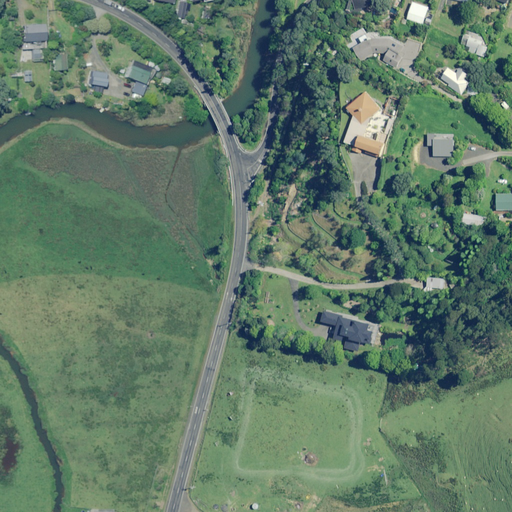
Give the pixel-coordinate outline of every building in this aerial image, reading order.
[(184,1),(177,0),(176,0),(174,16),(182,17),(184,1)] [(350,0),(347,11),(348,12),(364,12),(364,9),(378,8),(377,0),(350,0)] [(433,19),(427,17),(430,8),(414,2),(408,19),(424,24),(431,27),(433,19)] [(392,17),(384,22),(389,28),(396,23),(392,17)] [(28,49),(28,58),(30,58),(30,62),(42,62),(42,48),(43,48),(42,40),(42,25),(20,25),(20,32),(20,37),(19,37),(19,41),(19,49),(28,49)] [(481,34),(473,31),(471,36),(466,34),(462,44),(467,46),(470,47),(469,51),(485,57),(488,48),(483,46),(485,42),(479,39),(481,34)] [(394,41),(391,39),(369,38),(368,35),(360,38),(362,43),(354,47),(360,60),(375,53),(387,53),(383,60),(398,68),(409,49),(394,41)] [(64,69),(64,52),(57,52),(57,54),(51,54),(51,70),(64,69)] [(129,61),(123,77),(141,84),(147,68),(129,61)] [(459,74),(449,68),(442,79),(450,84),(449,86),(463,95),(471,83),(466,80),(470,74),(462,69),(459,74)] [(101,86),(104,74),(91,71),(90,76),(88,83),(92,84),(90,91),(100,93),(101,86)] [(167,79),(161,76),(158,82),(164,85),(167,79)] [(374,116),(382,109),(367,92),(348,108),(354,116),(345,142),(358,146),(367,149),(382,155),(386,144),(366,137),(374,116)] [(401,101),(390,97),(385,114),(396,117),(401,101)] [(443,156),(455,156),(455,140),(454,140),(454,134),(429,133),(429,143),(436,143),(436,156),(443,156)] [(497,210),(511,210),(511,193),(498,194),(497,210)] [(486,216),(465,214),(463,224),(485,226),(486,216)] [(445,279),(428,277),(428,287),(444,289),(445,279)] [(218,511),(230,511),(229,503),(211,505),(211,511),(218,511)]
